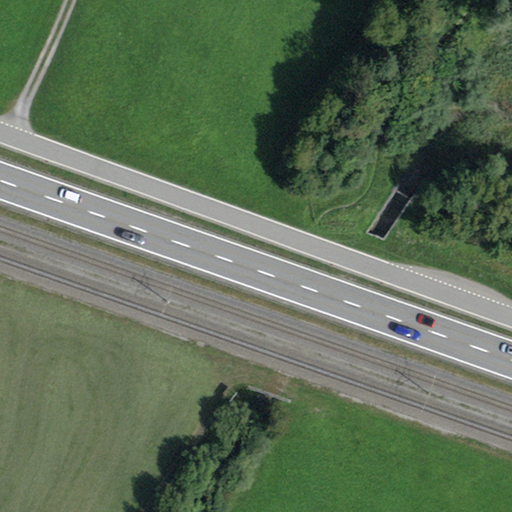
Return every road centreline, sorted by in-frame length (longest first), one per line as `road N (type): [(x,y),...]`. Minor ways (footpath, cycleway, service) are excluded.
road 1 (primary): [(511,355),(0,175)]
road 2 (track): [(161,511),(241,392),(260,384),(314,415)]
road 3 (track): [(11,135),(69,0)]
